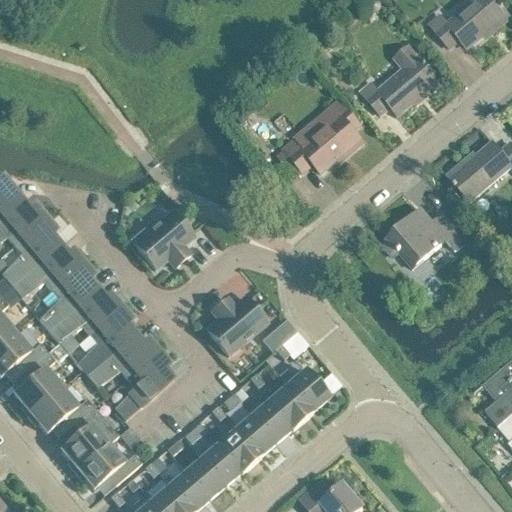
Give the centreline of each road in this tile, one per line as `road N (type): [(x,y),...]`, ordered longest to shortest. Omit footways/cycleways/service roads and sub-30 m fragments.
road 1 (residential): [(293,276),(308,243),(511,73)]
road 2 (residential): [(377,419),(362,383),(301,314),(293,276)]
road 3 (unclassified): [(252,511),(360,422),(377,419)]
road 4 (residential): [(164,320),(206,369),(139,430)]
road 5 (residential): [(293,276),(231,266),(164,320)]
road 6 (residential): [(164,320),(70,209)]
road 7 (unclassified): [(474,511),(402,425),(377,419)]
